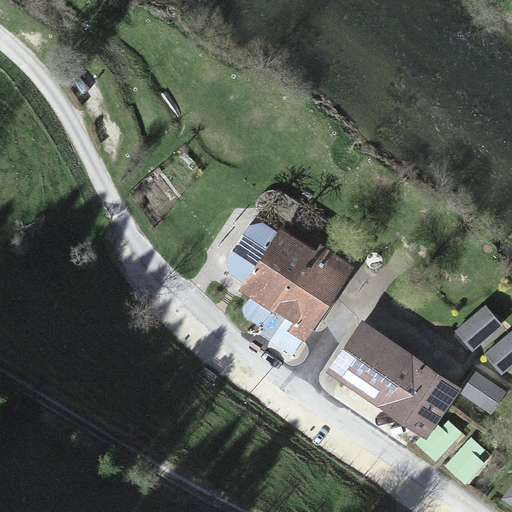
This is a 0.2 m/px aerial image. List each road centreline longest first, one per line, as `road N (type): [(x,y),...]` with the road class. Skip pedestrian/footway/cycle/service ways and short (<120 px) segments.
road 1 (unclassified): [(474,511),(161,273),(107,199),(56,93),(0,36)]
road 2 (track): [(239,511),(0,370)]
